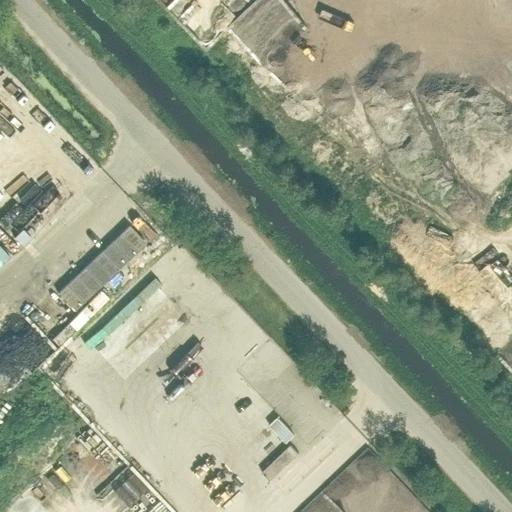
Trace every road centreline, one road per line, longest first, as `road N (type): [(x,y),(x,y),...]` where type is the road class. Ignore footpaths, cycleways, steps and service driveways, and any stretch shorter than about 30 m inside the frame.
road 1 (unclassified): [(505,511),(20,0)]
road 2 (unknown): [(149,136),(0,288)]
